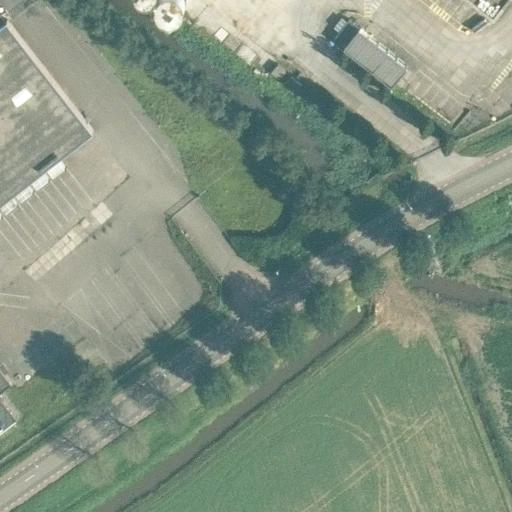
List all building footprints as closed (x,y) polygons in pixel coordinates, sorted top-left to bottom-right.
[(342,15),(335,25),(341,30),(335,37),(344,45),(391,83),(406,64),(359,26),(350,18),(348,20),(342,15)] [(0,201),(93,129),(7,19),(0,23),(0,201)] [(301,84),(291,75),(285,82),(295,91),(301,84)] [(103,191),(109,186),(95,168),(89,173),(103,191)] [(25,219),(41,243),(49,237),(33,213),(25,219)] [(0,366),(0,431),(18,417),(0,394),(0,391),(12,382),(0,366)]
